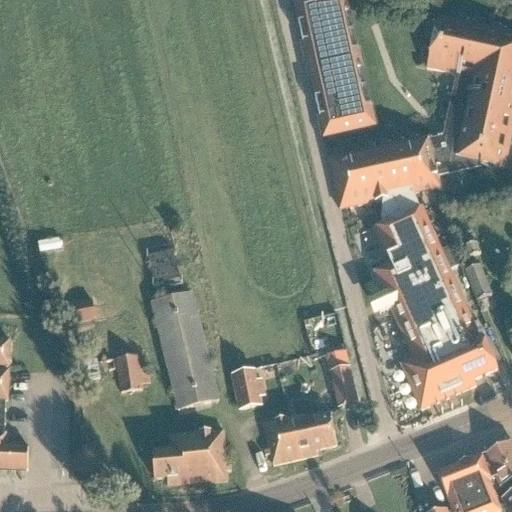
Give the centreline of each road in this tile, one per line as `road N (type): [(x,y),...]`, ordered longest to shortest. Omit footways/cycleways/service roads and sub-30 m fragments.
road 1 (track): [(378,461),(263,0)]
road 2 (tertiary): [(240,511),(511,408)]
